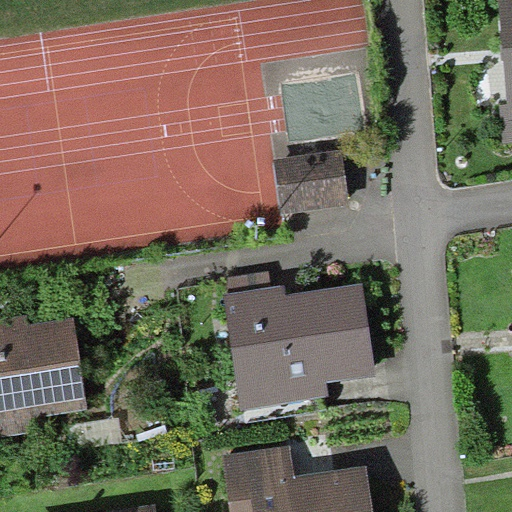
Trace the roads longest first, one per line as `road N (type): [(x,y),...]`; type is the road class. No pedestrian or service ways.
road 1 (residential): [(441,511),(412,214)]
road 2 (residential): [(412,214),(400,0)]
